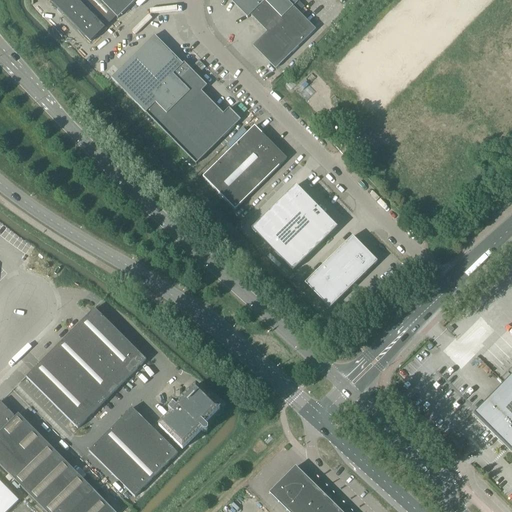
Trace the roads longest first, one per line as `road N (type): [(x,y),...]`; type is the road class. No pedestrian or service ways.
road 1 (secondary): [(345,390),(0,55)]
road 2 (secondary): [(0,183),(224,330),(316,419)]
road 3 (unclassified): [(444,290),(191,36),(189,0)]
road 4 (unclassified): [(21,318),(73,298),(97,306),(163,369),(80,453)]
road 5 (tertiary): [(345,390),(444,290)]
road 6 (secondary): [(316,419),(412,511)]
road 7 (secondary): [(433,484),(345,390)]
